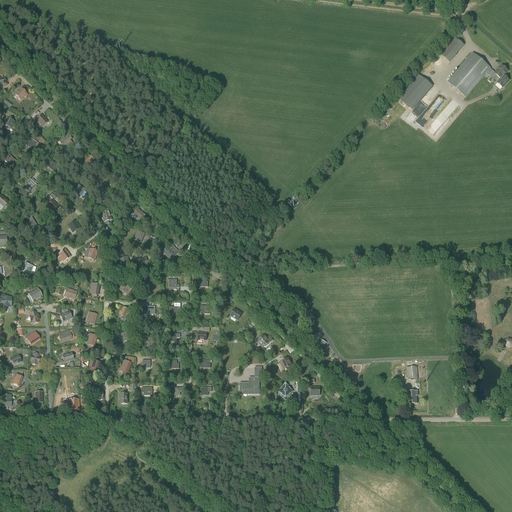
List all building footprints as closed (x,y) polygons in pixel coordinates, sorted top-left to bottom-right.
[(439,54),(449,62),(464,45),(454,37),(439,54)] [(491,78),(493,80),(497,75),(500,79),(496,83),(503,88),(510,80),(504,75),(508,71),(501,66),(495,73),(490,69),(490,68),(473,53),(448,82),(465,97),(486,73),(489,76),(488,77),(490,79),(491,78)] [(412,111),(433,87),(420,76),(419,75),(398,99),(412,111)] [(14,95),(20,101),(25,97),(26,98),(28,95),(21,88),(14,95)] [(420,104),(426,108),(438,93),(432,89),(420,104)] [(41,115),(35,120),(42,128),(48,122),(41,115)] [(7,118),(4,125),(12,129),(15,122),(7,118)] [(68,134),(59,141),(65,149),(69,145),(70,147),(74,144),(71,141),(72,140),(68,134)] [(26,146),(33,150),(37,143),(29,139),(26,146)] [(16,162),(10,155),(4,161),(11,167),(16,162)] [(81,162),(87,168),(94,161),(88,155),(87,157),(87,156),(85,158),(81,162)] [(52,161),(47,167),(54,173),(59,167),(52,161)] [(25,185),(31,191),(37,186),(30,179),(25,185)] [(106,184),(99,187),(103,196),(110,192),(106,184)] [(86,190),(79,185),(74,191),(81,197),(86,190)] [(1,196),(0,197),(0,206),(4,209),(9,203),(1,196)] [(47,206),(53,213),(59,207),(52,200),(47,206)] [(137,208),(133,213),(139,218),(136,222),(139,224),(146,215),(143,212),(142,212),(137,208)] [(110,210),(101,213),(104,223),(113,220),(110,210)] [(25,222),(30,230),(37,226),(32,218),(25,222)] [(75,221),(69,225),(73,233),(80,229),(75,221)] [(137,230),(133,240),(141,244),(145,234),(137,230)] [(167,244),(168,246),(162,252),(171,261),(180,253),(171,244),(172,243),(170,241),(167,244)] [(91,249),(87,258),(95,261),(99,252),(91,249)] [(70,258),(65,250),(58,255),(64,262),(70,258)] [(121,265),(122,270),(131,267),(127,256),(120,259),(122,265),(121,265)] [(31,274),(33,267),(24,264),(22,272),(31,274)] [(123,293),(128,296),(134,285),(121,278),(118,285),(120,286),(118,290),(123,293)] [(208,282),(206,282),(206,279),(198,279),(198,287),(208,288),(208,282)] [(151,288),(151,280),(141,280),(141,288),(151,288)] [(179,289),(179,286),(177,286),(177,280),(169,281),(169,290),(176,290),(176,289),(179,289)] [(91,283),(89,295),(98,296),(100,285),(91,283)] [(28,295),(32,303),(42,297),(37,289),(28,295)] [(66,289),(63,297),(74,300),(77,292),(66,289)] [(0,302),(1,302),(1,308),(12,308),(12,297),(5,297),(5,295),(0,294),(0,302)] [(200,306),(200,315),(208,315),(208,307),(200,306)] [(119,315),(118,317),(121,318),(122,317),(126,319),(129,314),(131,315),(133,312),(123,307),(119,315)] [(234,309),(229,317),(237,322),(242,314),(234,309)] [(68,312),(67,310),(62,311),(63,314),(59,316),(63,323),(72,319),(68,311),(68,312)] [(30,323),(31,323),(32,325),(39,323),(38,321),(39,321),(37,314),(36,314),(36,312),(29,314),(29,316),(28,316),(30,323)] [(88,312),(85,323),(94,326),(97,315),(88,312)] [(58,335),(61,344),(72,340),(72,339),(75,338),(72,330),(69,331),(58,335)] [(25,339),(30,346),(40,340),(35,332),(25,339)] [(132,333),(120,333),(121,342),(133,342),(132,333)] [(197,341),(206,342),(206,333),(197,333),(197,341)] [(86,344),(94,347),(97,337),(89,334),(86,344)] [(168,334),(168,343),(176,343),(176,334),(168,334)] [(142,335),(142,343),(150,343),(150,335),(142,335)] [(270,342),(265,335),(255,342),(262,349),(270,342)] [(511,344),(511,341),(511,340),(508,339),(504,340),(503,344),(505,347),(508,348),(511,346),(511,344)] [(312,350),(318,355),(325,344),(319,340),(312,350)] [(61,356),(64,363),(74,360),(72,353),(61,356)] [(32,354),(32,356),(31,356),(29,362),(30,363),(30,365),(37,366),(37,364),(38,365),(40,358),(39,357),(39,355),(32,354)] [(19,356),(9,359),(12,367),(21,363),(19,356)] [(288,358),(279,363),(283,371),(292,367),(288,358)] [(87,372),(96,374),(99,363),(90,360),(87,372)] [(123,360),(119,371),(127,375),(132,364),(123,360)] [(150,361),(142,361),(142,369),(150,369),(150,361)] [(179,364),(177,364),(177,361),(168,361),(168,370),(177,370),(179,370),(179,364)] [(200,361),(199,369),(210,369),(210,361),(200,361)] [(417,367),(406,368),(407,380),(418,379),(417,367)] [(248,384),(239,384),(239,395),(259,395),(259,379),(262,379),(262,368),(254,368),(254,378),(248,378),(248,384)] [(10,384),(19,388),(23,378),(21,377),(24,372),(11,371),(9,373),(14,375),(10,384)] [(398,390),(398,392),(404,391),(403,384),(402,384),(402,380),(397,380),(397,384),(395,384),(396,390),(398,390)] [(95,401),(95,402),(100,402),(100,400),(103,400),(103,392),(96,392),(96,386),(88,386),(88,393),(93,393),(93,401),(95,401)] [(283,394),(285,396),(288,393),(290,394),(292,392),(286,386),(279,392),(282,395),(283,394)] [(152,388),(144,388),(144,396),(152,396),(152,388)] [(171,388),(172,396),(180,396),(180,388),(171,388)] [(200,388),(200,396),(208,396),(208,388),(200,388)] [(310,388),(310,397),(320,397),(320,388),(310,388)] [(34,392),(34,404),(43,404),(43,393),(34,392)] [(418,396),(417,392),(407,392),(408,405),(417,404),(416,397),(418,396)] [(119,405),(128,405),(128,394),(119,394),(119,405)] [(79,400),(79,396),(69,396),(69,400),(63,400),(63,404),(64,404),(64,411),(67,411),(67,412),(79,412),(79,400)] [(1,408),(11,408),(11,399),(1,399),(1,408)]
